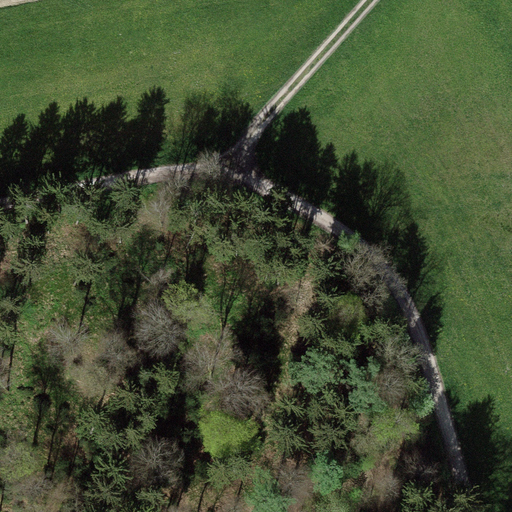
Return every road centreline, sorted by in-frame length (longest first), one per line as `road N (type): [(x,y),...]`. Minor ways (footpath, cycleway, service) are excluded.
road 1 (track): [(226,168),(329,212),(396,292),(476,511)]
road 2 (track): [(0,203),(226,168)]
road 3 (track): [(226,168),(375,0)]
